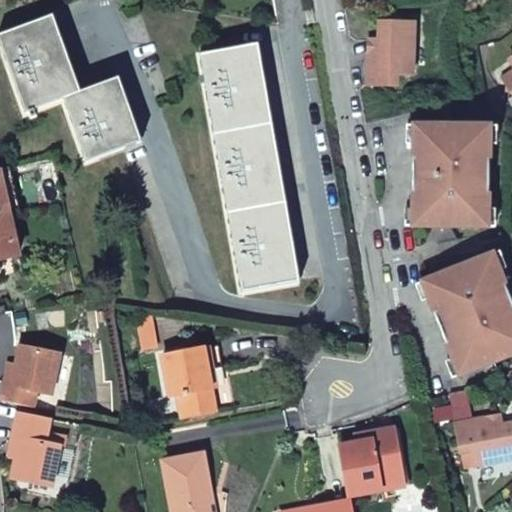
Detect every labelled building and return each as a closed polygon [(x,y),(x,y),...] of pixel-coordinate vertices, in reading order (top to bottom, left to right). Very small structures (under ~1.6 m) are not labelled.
[(0,35),(27,110),(61,98),(81,90),(67,53),(54,16),(0,35)] [(380,42),(379,67),(369,66),(369,86),(397,87),(398,75),(413,76),(415,24),(381,24),(380,42)] [(380,42),(369,42),(369,66),(379,67),(380,42)] [(204,53),(244,289),(300,279),(260,43),(204,53)] [(61,98),(84,162),(138,142),(128,110),(118,78),(61,98)] [(493,125),(417,124),(415,225),(491,226),(493,125)] [(0,215),(11,213),(1,169),(0,169),(0,215)] [(1,260),(0,260),(21,255),(11,213),(0,215),(0,273),(3,271),(1,260)] [(425,280),(459,375),(511,355),(511,299),(495,254),(425,280)] [(4,382),(1,400),(33,407),(37,391),(53,394),(61,354),(22,345),(18,362),(14,384),(4,382)] [(186,392),(190,416),(217,411),(209,370),(223,366),(219,346),(164,357),(172,395),(186,392)] [(14,384),(18,362),(9,360),(4,382),(14,384)] [(48,442),(53,418),(19,411),(14,436),(22,438),(17,459),(13,478),(53,487),(62,445),(48,442)] [(500,416),(476,421),(478,431),(502,426),(500,416)] [(478,431),(476,421),(456,425),(461,453),(472,451),(475,466),(511,459),(511,424),(502,426),(478,431)] [(359,441),(340,445),(349,495),(378,490),(377,482),(405,477),(396,429),(358,436),(359,441)] [(22,438),(14,436),(10,457),(17,459),(22,438)] [(205,452),(165,460),(173,511),(209,511),(206,489),(212,488),(205,452)] [(406,485),(405,477),(377,482),(378,490),(406,485)] [(352,511),(350,500),(313,507),(313,511),(352,511)]
